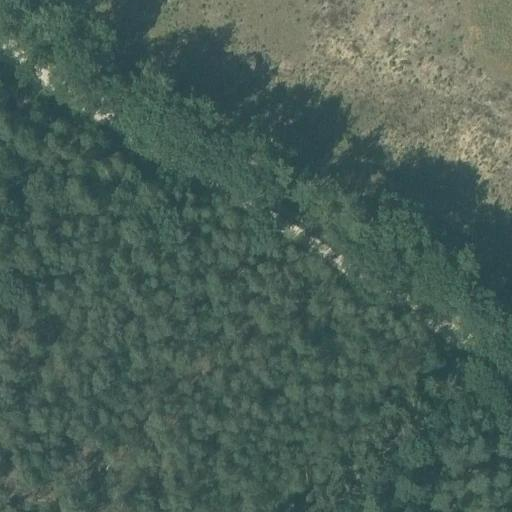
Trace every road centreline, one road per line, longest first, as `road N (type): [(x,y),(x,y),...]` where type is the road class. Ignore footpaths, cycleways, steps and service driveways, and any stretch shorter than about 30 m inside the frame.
road 1 (unclassified): [(0,57),(511,372)]
road 2 (unknown): [(465,343),(295,511)]
